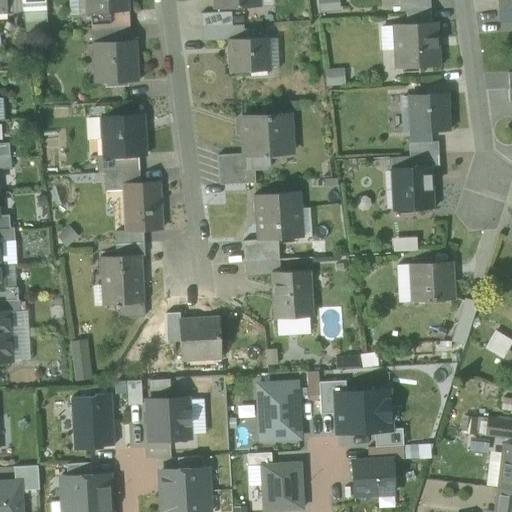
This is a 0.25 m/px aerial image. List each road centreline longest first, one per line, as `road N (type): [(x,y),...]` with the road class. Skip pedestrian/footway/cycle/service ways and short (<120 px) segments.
road 1 (residential): [(166,0),(195,219),(195,278)]
road 2 (residential): [(462,0),(489,202)]
